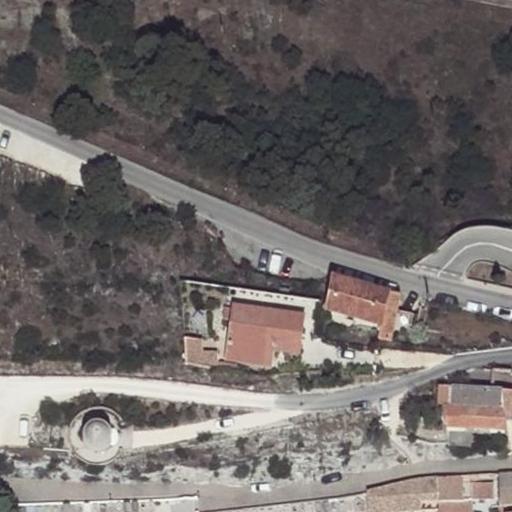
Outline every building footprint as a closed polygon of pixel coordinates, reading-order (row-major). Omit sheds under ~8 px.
[(343,280),(333,277),(325,307),(380,322),(394,326),(398,310),(386,307),(390,292),(343,280)] [(398,310),(402,295),(390,292),(386,307),(398,310)] [(238,306),(230,357),(276,363),(277,351),(301,354),(306,316),(238,306)] [(380,322),(377,335),(390,339),(394,326),(380,322)] [(183,335),(183,356),(200,359),(200,338),(183,335)] [(511,387),(511,369),(503,369),(502,388),(511,387)] [(505,394),(454,390),(452,409),(445,409),(447,428),(448,443),(450,446),(451,448),(456,449),(471,451),(469,429),(507,432),(506,422),(505,394)] [(511,506),(511,473),(500,474),(501,507),(503,507),(511,506)] [(441,498),(441,511),(474,511),(474,508),(481,508),(478,476),(441,479),(441,498)] [(370,492),(370,511),(423,511),(423,499),(441,498),(441,479),(412,481),(370,492)]
